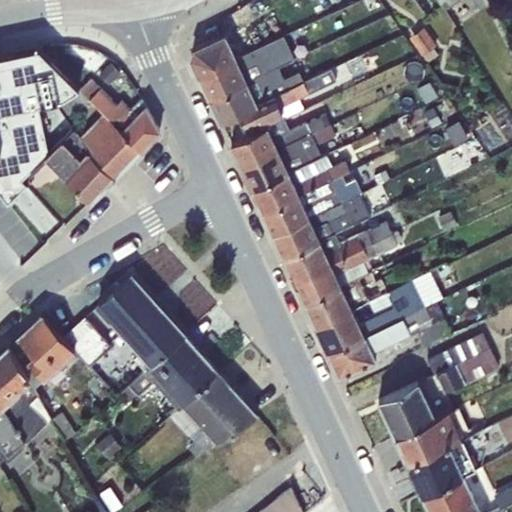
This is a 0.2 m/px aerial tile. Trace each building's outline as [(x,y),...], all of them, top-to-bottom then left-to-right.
[(424,26),(409,36),(422,54),(424,53),(429,61),(439,55),(433,46),(436,44),(424,26)] [(199,73),(237,56),(226,32),(194,46),(191,56),(199,73)] [(237,56),(199,73),(210,96),(279,64),(295,57),(284,34),(237,56)] [(0,193),(7,203),(27,183),(21,178),(30,169),(48,151),(38,102),(54,99),(61,98),(79,86),(79,85),(39,45),(0,53),(0,193)] [(111,60),(98,72),(108,83),(121,71),(111,60)] [(279,64),(210,96),(220,119),(237,111),(304,80),(299,69),(284,76),(279,64)] [(304,80),(237,111),(244,125),(259,118),(261,123),(302,104),(298,97),(335,80),(330,67),(304,80)] [(103,110),(140,148),(159,128),(141,96),(130,106),(122,98),(117,103),(90,77),(79,86),(91,98),(103,110)] [(91,98),(79,86),(61,98),(54,99),(66,114),(91,98)] [(81,133),(113,176),(140,148),(103,110),(81,133)] [(242,163),(329,119),(325,111),(289,128),(284,116),(231,141),(242,163)] [(329,119),(242,163),(252,187),(322,154),(316,142),(336,133),(329,119)] [(458,119),(445,125),(454,145),(468,138),(458,119)] [(81,133),(74,125),(48,151),(30,169),(31,171),(46,156),(90,200),(113,176),(81,133)] [(322,154),(252,187),(262,209),(341,172),(350,168),(345,158),(333,163),(327,152),(322,154)] [(341,172),(262,209),(273,232),(358,191),(361,190),(355,177),(346,181),(341,172)] [(358,191),(273,232),(284,255),(334,231),(370,213),(358,191)] [(334,231),(284,255),(294,277),(392,230),(387,218),(339,241),(334,231)] [(392,230),(294,277),(305,300),(371,269),(373,267),(369,257),(399,243),(398,241),(403,239),(398,228),(392,230)] [(371,269),(305,300),(315,323),(352,306),(374,295),(422,273),(417,262),(406,267),(405,264),(376,279),(371,269)] [(422,273),(374,295),(380,307),(393,301),(400,316),(425,304),(437,299),(444,295),(431,269),(422,273)] [(184,331),(131,273),(120,282),(119,281),(115,285),(116,286),(98,303),(141,349),(133,357),(144,368),(184,331)] [(397,318),(328,350),(339,373),(377,356),(374,349),(416,329),(423,345),(452,331),(443,314),(445,313),(437,299),(425,304),(400,316),(397,318)] [(352,306),(315,323),(328,350),(397,318),(400,316),(393,301),(380,307),(363,315),(365,318),(360,321),(352,306)] [(62,334),(42,312),(9,343),(33,386),(76,349),(62,334)] [(62,334),(76,349),(89,364),(112,345),(84,315),(62,334)] [(218,369),(184,331),(144,368),(121,390),(129,398),(137,392),(138,393),(155,378),(179,404),(218,369)] [(460,359),(490,345),(483,331),(428,356),(435,371),(460,359)] [(33,386),(9,343),(0,350),(0,397),(5,402),(26,439),(50,417),(33,386)] [(460,359),(435,371),(445,391),(500,366),(498,362),(504,359),(497,344),(491,347),(490,345),(460,359)] [(257,413),(218,369),(179,404),(170,412),(194,438),(186,444),(195,455),(214,439),(219,445),(257,413)] [(396,434),(435,414),(419,379),(378,398),(396,434)] [(5,402),(0,397),(0,458),(5,453),(8,456),(26,440),(26,439),(5,402)] [(435,414),(396,434),(408,462),(471,432),(458,405),(435,414)] [(62,410),(51,416),(63,437),(75,430),(62,410)] [(471,432),(408,462),(414,475),(422,491),(463,471),(485,461),(490,442),(482,426),(471,432)] [(109,430),(96,442),(108,457),(113,452),(119,459),(124,455),(118,448),(122,445),(109,430)] [(482,511),(463,471),(422,491),(431,511),(482,511)] [(304,511),(291,483),(255,511),(304,511)] [(511,483),(495,493),(501,506),(511,499),(511,483)] [(110,484),(99,491),(112,511),(123,504),(110,484)]
